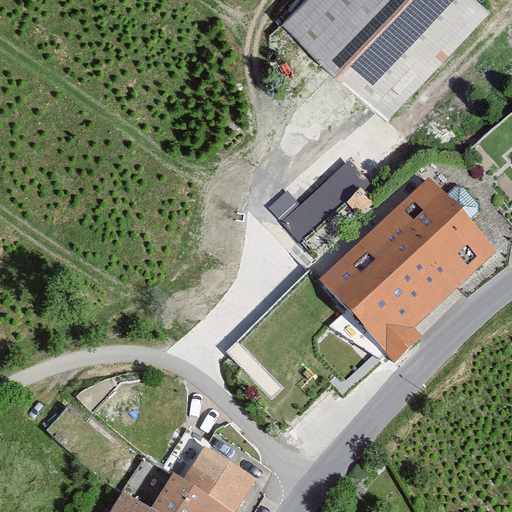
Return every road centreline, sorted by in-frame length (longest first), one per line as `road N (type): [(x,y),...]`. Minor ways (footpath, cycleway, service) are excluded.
road 1 (track): [(193,368),(261,273),(282,159),(301,132),(339,96),(383,146)]
road 2 (track): [(308,494),(193,368),(155,353),(109,350),(0,396)]
road 3 (unclassified): [(295,511),(435,353),(511,285)]
road 4 (track): [(511,13),(383,146)]
road 5 (track): [(269,0),(257,19),(256,60),(268,101),(301,132)]
